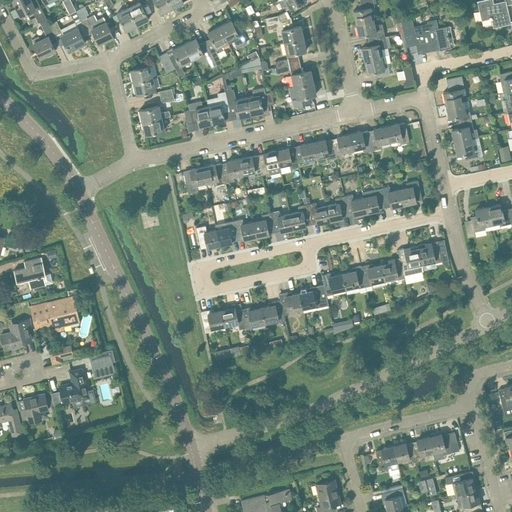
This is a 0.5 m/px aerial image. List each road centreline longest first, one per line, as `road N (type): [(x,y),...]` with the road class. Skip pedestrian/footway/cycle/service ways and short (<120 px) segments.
road 1 (unclassified): [(190,448),(298,417),(488,325)]
road 2 (secondary): [(190,448),(78,192)]
road 3 (residential): [(132,161),(356,111)]
road 4 (residential): [(362,511),(347,448),(352,435),(473,405)]
road 5 (residential): [(308,241),(302,272),(209,292),(194,269)]
road 6 (residential): [(110,61),(33,72),(0,11)]
road 7 (residential): [(308,241),(449,213)]
road 8 (residential): [(511,52),(419,72),(424,99)]
road 9 (secondary): [(78,192),(0,100)]
